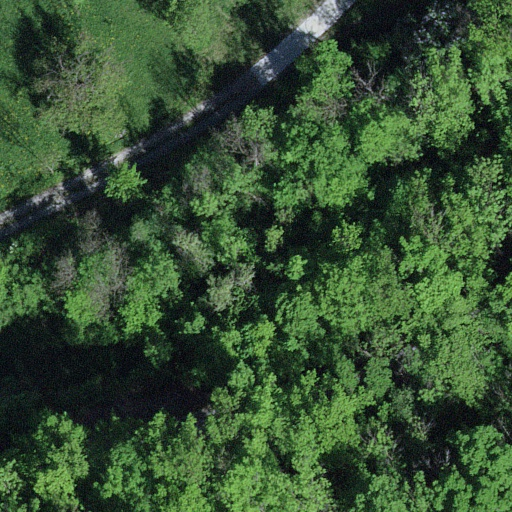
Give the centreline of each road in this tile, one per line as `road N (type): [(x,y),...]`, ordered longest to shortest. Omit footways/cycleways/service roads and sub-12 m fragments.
road 1 (track): [(0,468),(312,395),(439,339),(511,292)]
road 2 (track): [(344,0),(200,120),(0,233)]
